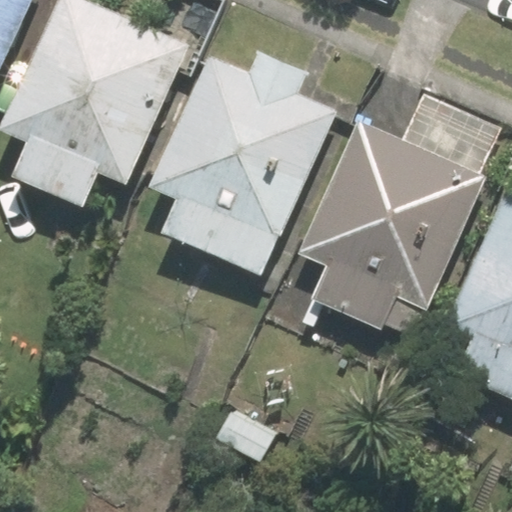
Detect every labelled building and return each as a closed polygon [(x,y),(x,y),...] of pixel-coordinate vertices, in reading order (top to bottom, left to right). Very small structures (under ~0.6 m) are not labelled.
[(0,0),(0,67),(32,0),(0,0)] [(22,38),(0,86),(0,103),(6,107),(0,120),(0,132),(24,143),(7,179),(81,213),(97,178),(122,189),(187,49),(81,0),(55,0),(35,44),(22,38)] [(307,71),(259,50),(249,74),(204,55),(144,194),(166,204),(153,235),(261,282),(335,111),(297,95),(307,71)] [(479,176),(501,132),(420,92),(396,140),(354,120),(287,256),(320,272),(307,299),(381,336),(385,328),(410,340),(488,181),(479,176)] [(452,376),(511,403),(511,192),(506,190),(440,330),(468,343),(452,376)] [(279,429),(234,405),(213,444),(258,468),(279,429)]
